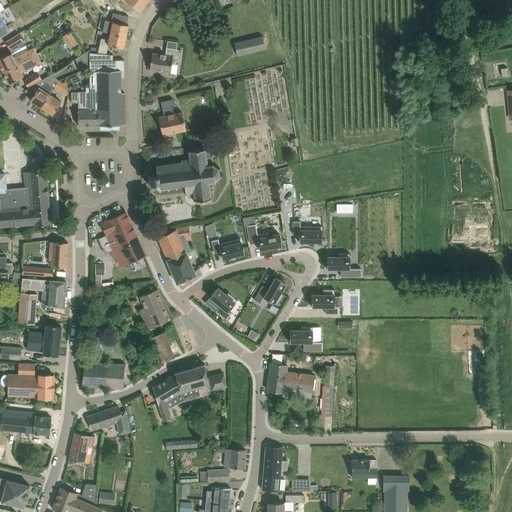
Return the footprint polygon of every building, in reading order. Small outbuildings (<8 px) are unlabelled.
[(124,0),(140,11),(148,0),(124,0)] [(53,23),(61,18),(57,11),(49,16),(53,23)] [(0,36),(7,33),(8,29),(0,15),(0,36)] [(103,31),(111,33),(126,36),(128,25),(105,20),(104,25),(103,31)] [(63,36),(66,41),(73,37),(70,32),(63,36)] [(5,41),(9,49),(24,41),(19,33),(5,41)] [(99,48),(98,52),(106,53),(108,45),(123,48),(126,36),(111,33),(109,40),(101,38),(100,43),(99,48)] [(266,49),(263,36),(235,43),(238,56),(266,49)] [(14,56),(12,52),(0,58),(0,66),(3,72),(28,59),(37,53),(34,47),(14,56)] [(165,54),(152,53),(151,62),(149,62),(148,68),(150,68),(150,70),(162,72),(162,74),(170,75),(171,73),(172,63),(176,64),(176,60),(181,61),(182,49),(177,49),(166,47),(165,54)] [(79,66),(90,61),(90,52),(90,50),(76,59),(79,66)] [(78,92),(71,92),(72,102),(78,102),(78,110),(78,125),(90,125),(98,125),(100,125),(100,126),(101,126),(101,125),(119,125),(121,125),(121,124),(125,124),(125,92),(121,93),(120,77),(120,75),(124,75),(124,77),(124,78),(124,60),(113,60),(113,55),(90,52),(90,61),(90,67),(90,70),(90,87),(86,87),(86,91),(78,92)] [(28,59),(3,72),(8,84),(23,76),(21,72),(42,62),(37,53),(28,59)] [(38,72),(32,75),(24,80),(28,87),(42,79),(38,72)] [(59,80),(55,87),(65,94),(70,87),(59,80)] [(47,82),(39,87),(30,100),(41,107),(50,94),(55,87),(47,82)] [(61,101),(50,94),(41,107),(53,114),(61,101)] [(173,99),(161,101),(164,116),(159,117),(163,135),(186,130),(183,112),(174,114),(172,106),(174,106),(173,99)] [(186,192),(187,196),(194,195),(195,199),(193,199),(193,201),(195,200),(195,202),(197,202),(196,200),(210,199),(210,200),(212,200),(211,198),(213,198),(213,197),(211,197),(210,190),(212,190),(212,189),(216,189),(215,183),(216,182),(215,181),(217,178),(218,176),(221,177),(221,175),(219,175),(219,169),(220,168),(220,167),(217,168),(216,166),(213,165),(214,163),(213,162),(213,156),(224,155),(223,147),(205,148),(205,147),(204,147),(204,148),(200,149),(200,146),(194,147),(194,149),(190,150),(190,148),(189,149),(189,150),(187,150),(188,152),(189,152),(190,158),(188,158),(188,159),(182,160),(182,159),(180,160),(180,162),(174,162),(174,161),(172,161),(172,163),(166,163),(166,162),(164,162),(164,164),(159,165),(158,166),(156,164),(155,165),(156,166),(157,172),(156,172),(156,174),(148,176),(150,186),(158,185),(158,187),(159,187),(159,191),(162,190),(161,188),(167,187),(168,189),(170,189),(169,187),(175,186),(176,188),(178,188),(178,186),(184,185),(184,187),(185,187),(186,193),(186,192)] [(26,187),(6,189),(5,173),(0,173),(0,225),(29,223),(30,225),(50,223),(48,195),(48,193),(48,192),(48,187),(47,187),(47,185),(45,171),(25,172),(26,187)] [(109,220),(101,223),(111,245),(135,233),(125,212),(109,219),(109,220)] [(299,242),(300,242),(322,242),(322,226),(300,226),(300,221),(293,221),(293,234),(299,234),(299,242)] [(258,242),(260,250),(282,246),(280,234),(269,236),(268,232),(258,234),(256,224),(247,225),(250,243),(258,242)] [(192,251),(186,236),(190,235),(189,226),(176,228),(176,229),(158,237),(167,259),(167,260),(177,283),(196,275),(187,253),(192,251)] [(135,233),(111,245),(121,266),(145,255),(136,235),(135,233)] [(221,251),(223,259),(244,253),(240,238),(220,244),(218,239),(212,240),(215,252),(221,251)] [(50,241),(49,260),(51,260),(50,266),(67,267),(68,242),(50,241)] [(3,252),(0,252),(0,279),(9,280),(9,273),(12,273),(13,268),(12,263),(11,263),(12,264),(6,264),(7,256),(3,256),(3,252)] [(338,257),(327,257),(327,269),(341,269),(341,276),(361,276),(361,268),(350,268),(350,253),(338,253),(338,257)] [(95,274),(105,274),(105,264),(96,263),(95,274)] [(54,269),(41,267),(23,266),(22,274),(53,276),(54,269)] [(280,292),(285,283),(275,277),(268,289),(262,286),(254,300),(260,303),(264,296),(277,304),(283,294),(280,292)] [(66,281),(65,281),(22,278),(22,288),(43,290),(42,304),(64,306),(64,305),(66,281)] [(226,295),(218,288),(210,297),(220,306),(216,311),(226,319),(231,313),(227,311),(237,299),(228,292),(226,295)] [(170,319),(158,289),(140,297),(145,308),(141,310),(148,328),(170,319)] [(323,295),(312,295),(312,307),(326,307),(326,313),(338,313),(338,306),(334,306),(334,289),(323,289),(323,295)] [(21,292),(19,323),(35,324),(37,294),(21,292)] [(61,326),(46,324),(45,333),(29,331),(26,349),(43,352),(43,354),(58,355),(61,326)] [(301,330),(290,330),(290,342),(304,342),(304,350),(322,350),(322,342),(312,342),(312,327),(301,327),(301,330)] [(164,332),(152,337),(162,363),(175,358),(164,332)] [(0,346),(0,351),(0,357),(20,359),(21,348),(0,346)] [(36,397),(53,398),(54,375),(35,374),(35,362),(19,362),(19,374),(8,373),(7,396),(36,397)] [(82,385),(121,388),(123,388),(124,364),(84,362),(82,385)] [(270,369),(267,390),(283,392),(282,398),(311,402),(315,375),(286,371),(287,365),(271,362),(270,367),(270,369)] [(483,363),(475,364),(475,372),(484,371),(483,363)] [(175,372),(175,373),(182,391),(198,387),(200,396),(211,393),(204,364),(175,372)] [(319,415),(319,421),(319,431),(331,432),(331,422),(334,365),(325,365),(324,386),(322,386),(321,415),(319,415)] [(208,376),(212,390),(227,386),(224,372),(208,376)] [(169,377),(153,387),(164,421),(172,418),(166,401),(182,391),(175,373),(170,376),(169,377)] [(88,416),(92,430),(117,422),(120,433),(131,429),(125,411),(120,412),(118,406),(88,416)] [(0,428),(50,434),(51,417),(35,415),(36,412),(0,408),(0,428)] [(110,425),(112,436),(118,435),(116,423),(110,425)] [(75,432),(69,460),(84,462),(87,447),(93,448),(95,436),(75,432)] [(283,446),(273,446),(266,446),(264,465),(271,465),(271,472),(280,473),(281,470),(287,470),(288,460),(282,460),(283,446)] [(246,449),(226,448),(225,467),(245,468),(246,449)] [(377,477),(376,459),(370,459),(370,458),(351,459),(352,478),(377,477)] [(264,465),(262,489),(279,491),(280,473),(271,472),(271,465),(264,465)] [(228,470),(218,470),(200,471),(201,481),(208,481),(208,482),(229,480),(228,470)] [(409,475),(383,475),(383,492),(385,492),(385,511),(407,511),(407,492),(409,492),(409,476),(409,475)] [(28,492),(29,485),(0,477),(0,500),(1,501),(24,506),(26,497),(27,497),(27,496),(27,493),(28,493),(28,492)] [(311,479),(305,478),(292,478),(292,490),(304,491),(311,491),(311,479)] [(87,484),(86,485),(83,495),(82,495),(94,501),(96,485),(87,484)] [(179,484),(179,496),(186,497),(187,484),(179,484)] [(207,490),(206,500),(231,502),(229,502),(230,488),(231,488),(212,486),(212,487),(212,491),(207,490)] [(69,511),(70,510),(74,511),(109,511),(110,511),(102,508),(103,508),(76,497),(77,493),(61,487),(53,508),(63,511),(69,511)] [(100,491),(99,503),(114,505),(115,493),(100,491)] [(268,503),(267,511),(291,511),(291,510),(294,510),(294,502),(304,502),(304,495),(286,495),(286,501),(283,503),(268,503)] [(231,502),(206,500),(205,509),(210,509),(210,511),(228,511),(229,502),(231,502)] [(191,511),(192,502),(180,501),(179,511),(191,511)]
